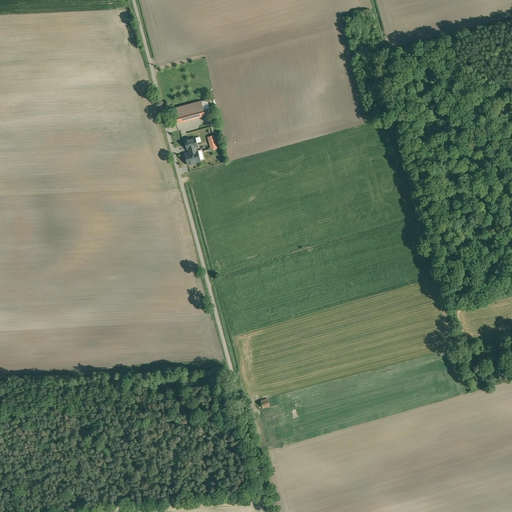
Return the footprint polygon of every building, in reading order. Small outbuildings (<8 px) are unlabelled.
[(201,102),(175,109),(178,124),(205,118),(201,102)] [(192,131),(182,134),(186,149),(196,146),(192,131)] [(214,136),(208,138),(211,150),(217,148),(214,136)] [(199,151),(185,154),(188,166),(201,163),(199,151)] [(260,408),(268,407),(267,399),(259,400),(260,408)]
